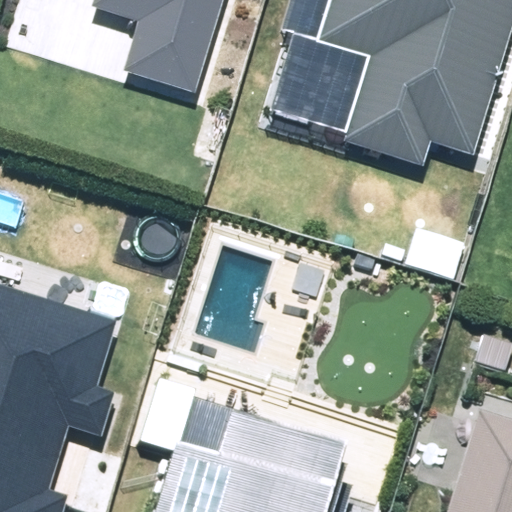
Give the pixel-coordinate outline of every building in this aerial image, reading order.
[(84,0),(78,21),(130,35),(116,86),(204,110),(234,0),(84,0)] [(370,50),(342,143),(417,166),(425,141),(468,154),(511,9),(511,0),(326,0),(316,34),(370,50)] [(0,511),(64,511),(69,497),(50,491),(69,427),(104,438),(117,392),(98,387),(117,321),(0,286),(0,511)] [(345,511),(353,485),(343,482),(348,465),(339,462),(345,443),(195,398),(161,511),(345,511)] [(511,511),(511,418),(467,405),(436,511),(511,511)]
